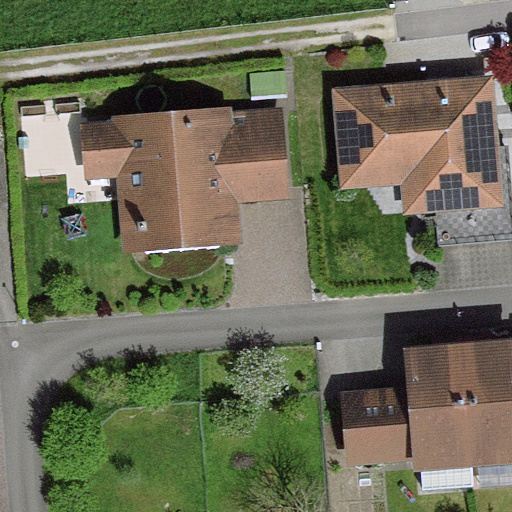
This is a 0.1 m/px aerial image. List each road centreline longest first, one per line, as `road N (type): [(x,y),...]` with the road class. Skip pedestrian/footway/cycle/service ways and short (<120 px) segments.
road 1 (residential): [(511,315),(67,358),(31,391),(34,511)]
road 2 (track): [(399,30),(0,78)]
